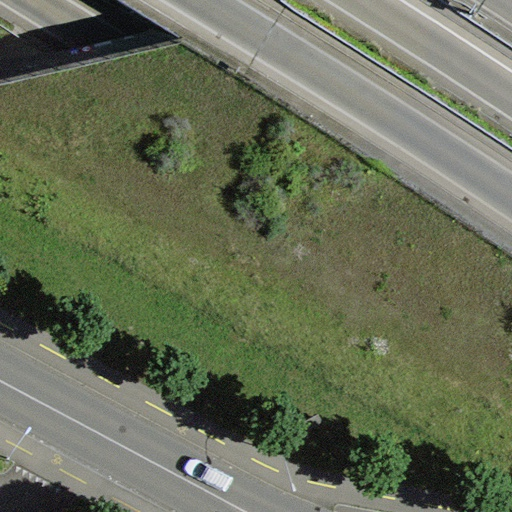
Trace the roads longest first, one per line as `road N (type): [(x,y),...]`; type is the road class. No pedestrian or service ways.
road 1 (motorway): [(43,0),(511,305)]
road 2 (motorway): [(207,0),(511,196)]
road 3 (primary): [(0,373),(262,511)]
road 4 (motorway): [(362,0),(511,92)]
